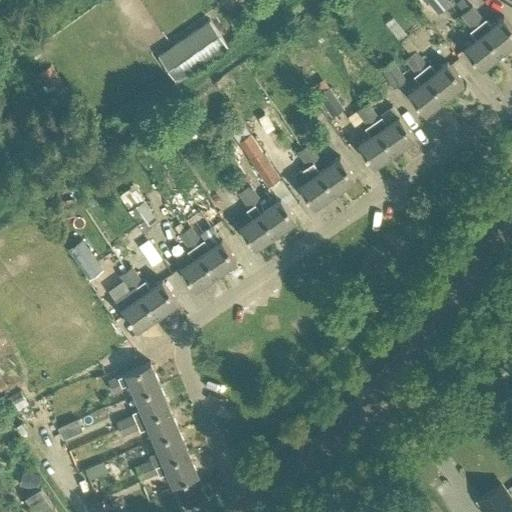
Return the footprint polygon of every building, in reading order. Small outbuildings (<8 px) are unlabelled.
[(428,0),(436,10),(448,0),(428,0)] [(472,4),(466,9),(478,23),(483,19),(472,4)] [(466,9),(461,13),(473,27),(478,23),(466,9)] [(483,29),(501,50),(511,41),(511,24),(503,13),(483,29)] [(227,44),(210,19),(159,54),(176,80),(227,44)] [(464,44),(481,66),(501,50),(483,29),(464,44)] [(410,53),(444,95),(464,80),(447,60),(446,60),(447,61),(436,69),(430,61),(427,64),(415,49),(410,53)] [(444,95),(410,53),(405,57),(416,72),(414,74),(420,82),(409,91),(409,90),(408,91),(424,111),(444,95)] [(381,65),(394,86),(406,79),(393,58),(381,65)] [(65,82),(52,63),(39,72),(51,91),(65,82)] [(343,106),(329,86),(318,93),(331,113),(343,106)] [(368,101),(362,105),(373,120),(379,116),(368,101)] [(362,105),(357,109),(368,124),(373,120),(362,105)] [(379,127),(394,149),(415,135),(399,112),(379,127)] [(250,132),(243,123),(232,132),(251,157),(268,185),(280,177),(261,151),(262,149),(250,132)] [(358,141),(373,164),(394,149),(379,127),(358,141)] [(185,133),(174,140),(183,154),(195,147),(185,133)] [(309,142),(303,146),(314,161),(319,157),(309,142)] [(303,146),(298,150),(308,164),(314,161),(303,146)] [(319,167),(335,190),(356,176),(340,153),(319,167)] [(299,182),(314,204),(335,190),(319,167),(299,182)] [(250,183),(244,187),(255,201),(260,198),(250,183)] [(244,187),(239,191),(249,206),(255,201),(244,187)] [(261,210),(276,231),(296,217),(282,195),(261,210)] [(130,208),(144,228),(157,219),(143,199),(130,208)] [(65,203),(66,215),(74,215),(74,203),(65,203)] [(240,224),(255,246),(276,231),(261,210),(240,224)] [(201,251),(216,273),(236,258),(222,237),(210,245),(204,237),(201,239),(190,224),(186,228),(201,251)] [(201,251),(186,228),(180,232),(190,247),(187,249),(193,257),(181,265),(196,287),(216,273),(201,251)] [(82,238),(69,247),(87,273),(100,264),(82,238)] [(131,265),(126,269),(136,284),(142,280),(131,265)] [(126,269),(121,272),(131,287),(136,284),(126,269)] [(142,292),(157,313),(177,299),(163,278),(142,292)] [(115,297),(136,328),(157,313),(142,292),(136,284),(131,287),(115,297)] [(136,393),(160,383),(151,361),(151,360),(126,370),(127,371),(109,379),(114,391),(122,387),(121,385),(131,380),(136,393)] [(0,387),(10,380),(0,366),(0,387)] [(120,426),(170,406),(160,383),(136,393),(142,406),(132,410),(134,413),(117,420),(120,426)] [(12,393),(17,401),(28,395),(23,386),(12,393)] [(156,439),(179,429),(170,406),(120,426),(122,433),(139,426),(140,429),(150,425),(156,439)] [(65,422),(58,425),(63,437),(70,434),(65,422)] [(138,471),(188,451),(179,429),(156,439),(160,449),(150,453),(152,458),(136,465),(138,471)] [(169,470),(174,483),(198,473),(198,472),(197,473),(188,451),(138,471),(141,477),(158,470),(160,474),(169,470)] [(21,485),(39,489),(42,475),(24,472),(21,485)] [(479,498),(488,511),(511,511),(511,501),(505,491),(500,494),(495,486),(479,498)] [(58,507),(43,487),(28,497),(39,511),(59,511),(56,508),(58,507)] [(107,511),(99,500),(89,507),(92,511),(107,511)]
